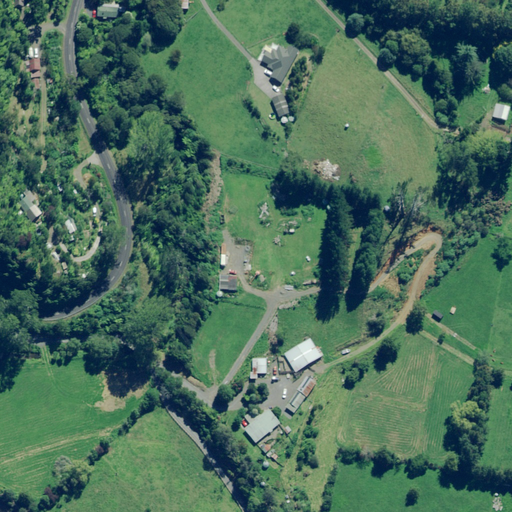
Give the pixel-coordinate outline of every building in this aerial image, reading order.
[(19,0),(19,9),(25,10),(26,1),(35,1),(34,0),(19,0)] [(98,7),(97,18),(120,20),(120,15),(126,16),(127,9),(98,7)] [(270,49),(265,46),(261,54),(262,55),(258,61),(268,67),(267,68),(273,72),(270,78),(280,84),(299,53),(290,48),(287,52),(280,48),(273,44),(270,49)] [(32,91),(39,91),(39,79),(40,79),(39,61),(25,62),(25,73),(31,73),(31,80),(32,80),(32,91)] [(290,113),(283,95),(271,100),(279,118),(290,113)] [(509,109),(496,106),(492,118),(506,122),(509,109)] [(73,225),(67,229),(70,235),(77,232),(73,225)] [(67,247),(64,241),(50,248),(53,254),(67,247)] [(233,276),(225,276),(225,284),(233,284),(233,276)] [(321,358),(310,340),(285,355),(296,373),(321,358)] [(266,375),(266,360),(253,360),(253,374),(250,374),(250,380),(257,380),(257,375),(266,375)] [(317,385),(307,378),(286,408),(295,415),(306,399),(310,401),(316,393),(313,391),(317,385)] [(237,383),(234,379),(228,383),(231,387),(237,383)] [(280,424),(269,410),(265,413),(260,417),(255,411),(245,419),(250,425),(244,431),(255,445),(280,424)] [(271,449),(268,446),(262,451),(265,455),(271,449)]
